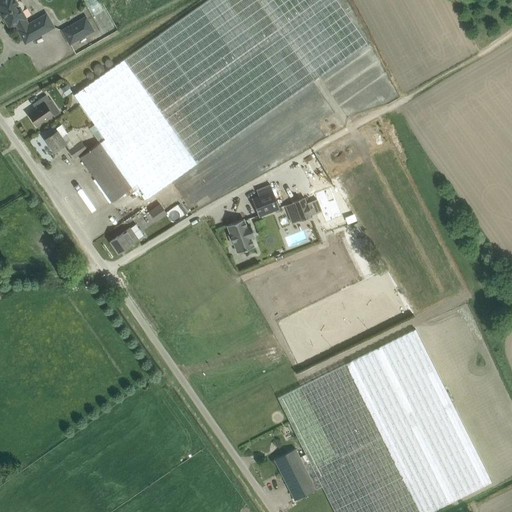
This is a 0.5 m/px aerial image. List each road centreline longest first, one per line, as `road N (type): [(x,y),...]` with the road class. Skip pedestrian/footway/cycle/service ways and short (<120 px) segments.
road 1 (unclassified): [(105,270),(511,35)]
road 2 (unclassified): [(272,511),(105,270)]
road 3 (unclassified): [(105,270),(0,118)]
